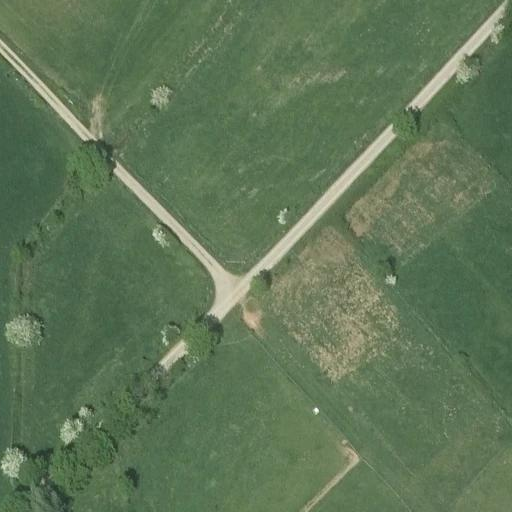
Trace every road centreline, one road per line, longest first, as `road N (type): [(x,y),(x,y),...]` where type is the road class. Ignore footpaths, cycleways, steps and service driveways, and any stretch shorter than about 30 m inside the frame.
road 1 (track): [(21,511),(508,0)]
road 2 (track): [(236,293),(0,47)]
